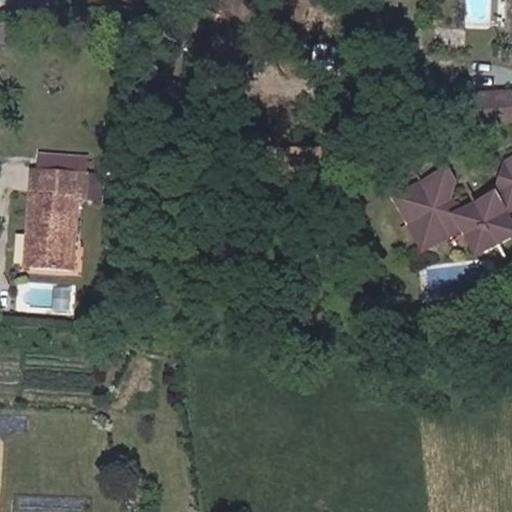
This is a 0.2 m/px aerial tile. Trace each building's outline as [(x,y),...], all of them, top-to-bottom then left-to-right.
[(511,95),(456,98),(457,127),(511,124),(511,95)] [(444,163),(397,184),(388,206),(401,241),(428,249),(451,237),(464,260),(497,247),(506,216),(511,213),(511,163),(504,167),(511,184),(511,189),(465,210),(444,202),(453,179),(444,163)] [(44,200),(45,172),(35,172),(35,200),(44,200)] [(46,231),(45,271),(83,272),(85,193),(91,193),(90,172),(45,172),(44,200),(35,200),(35,230),(46,231)] [(35,230),(35,270),(45,271),(46,231),(35,230)]
